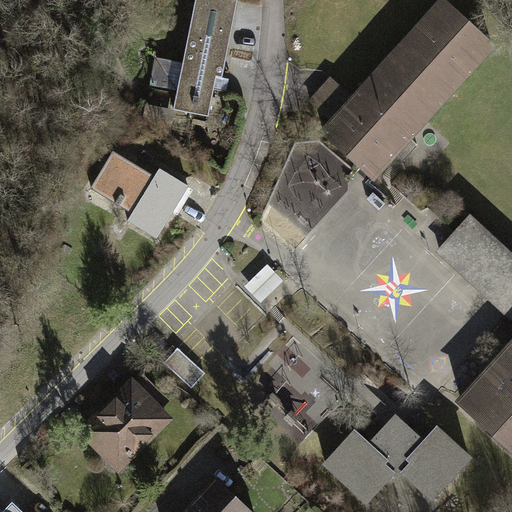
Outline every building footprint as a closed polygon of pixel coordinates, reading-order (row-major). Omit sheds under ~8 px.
[(238,4),(217,0),(197,0),(176,116),(208,122),(215,83),(223,85),(238,4)] [(500,46),(448,0),(443,0),(323,135),(378,184),(500,46)] [(156,107),(177,110),(179,95),(158,92),(156,107)] [(160,162),(119,138),(98,173),(139,196),(133,205),(165,223),(196,171),(165,153),(160,162)] [(511,255),(471,218),(440,252),(511,317),(511,315),(511,348),(462,403),(511,448),(511,255)] [(272,262),(249,283),(264,299),(286,278),(272,262)] [(177,367),(199,383),(209,370),(187,354),(177,367)] [(130,457),(168,418),(133,383),(105,411),(105,418),(87,435),(99,448),(120,448),(130,457)] [(377,427),(363,414),(330,450),(372,488),(398,460),(405,466),(411,459),(441,487),(481,442),(445,410),(431,425),(402,399),(377,427)] [(254,511),(262,504),(220,463),(200,484),(172,511),(254,511)] [(22,511),(13,503),(4,511),(22,511)]
